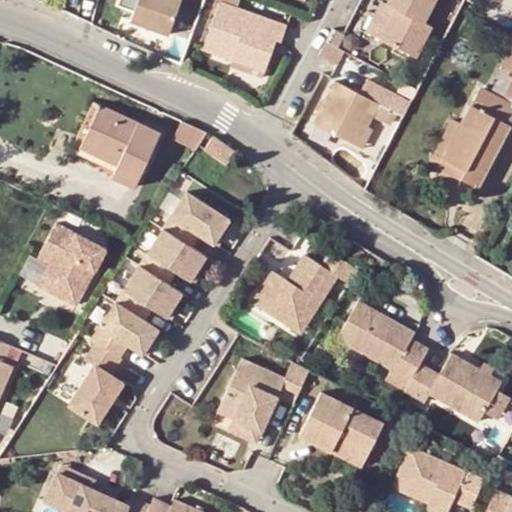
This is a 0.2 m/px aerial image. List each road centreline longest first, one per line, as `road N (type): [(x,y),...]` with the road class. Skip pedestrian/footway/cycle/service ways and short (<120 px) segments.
road 1 (residential): [(294,173),(135,433),(141,446),(284,511)]
road 2 (residential): [(258,146),(226,121),(0,18)]
road 3 (residential): [(258,146),(332,0)]
road 4 (residential): [(399,243),(434,291),(464,308),(511,318)]
road 5 (residential): [(511,304),(399,243)]
road 6 (residential): [(399,243),(294,173)]
